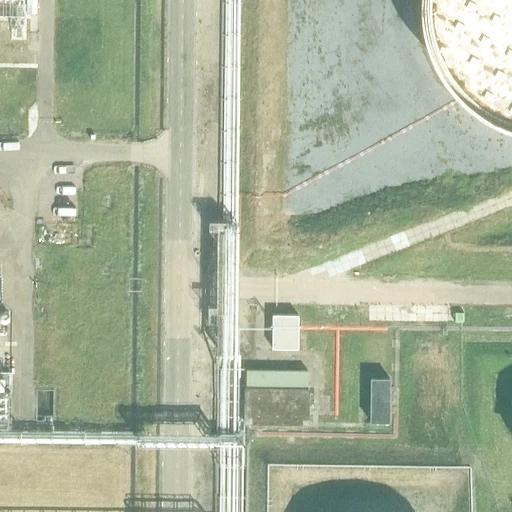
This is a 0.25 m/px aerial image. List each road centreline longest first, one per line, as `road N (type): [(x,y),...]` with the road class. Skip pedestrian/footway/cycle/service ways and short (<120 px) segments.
road 1 (unknown): [(22,147),(22,431)]
road 2 (unknown): [(50,0),(49,148)]
road 3 (unknown): [(49,148),(178,152)]
